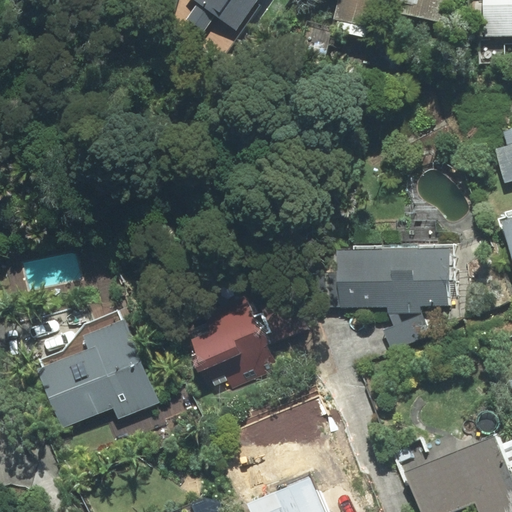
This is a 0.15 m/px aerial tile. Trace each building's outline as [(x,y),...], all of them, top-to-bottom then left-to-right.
[(198,0),(247,34),(270,0),(198,0)] [(343,0),(338,27),(382,41),(387,15),(447,27),(452,0),(343,0)] [(511,0),(491,0),(491,35),(511,35),(511,0)] [(464,305),(464,245),(439,245),(439,219),(405,218),(404,244),(352,243),(350,306),(394,307),(399,326),(387,330),(396,352),(440,330),(431,313),(429,313),(429,305),(464,305)] [(269,307),(206,341),(221,369),(284,334),(269,307)] [(98,322),(53,368),(75,427),(124,408),(128,418),(173,400),(141,317),(134,319),(130,310),(98,322)] [(0,453),(9,451),(0,405),(0,453)] [(486,511),(511,511),(511,452),(508,440),(414,472),(427,511),(473,511),(485,508),(486,511)] [(323,481),(262,503),(265,511),(343,511),(341,504),(368,494),(352,449),(316,462),(323,481)]
